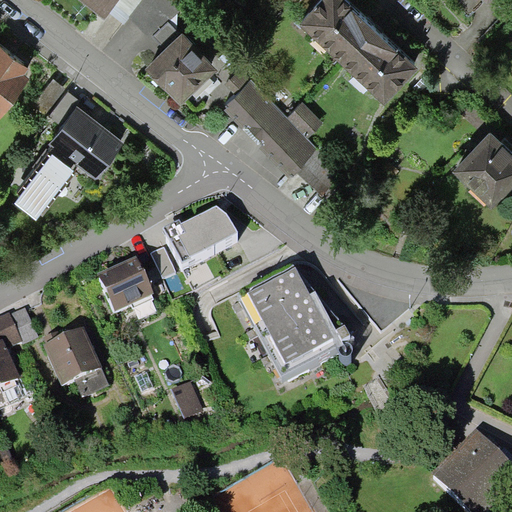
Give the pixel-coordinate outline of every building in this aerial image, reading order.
[(384,91),(418,55),(358,0),(311,0),(299,12),(384,91)] [(444,0),(465,21),(486,0),(444,0)] [(179,94),(216,60),(183,25),(147,59),(179,94)] [(0,101),(29,67),(25,64),(30,58),(0,34),(0,101)] [(289,174),(317,147),(307,137),(322,122),(304,103),(289,117),(254,80),(225,107),(289,174)] [(96,171),(125,135),(80,99),(83,96),(68,83),(44,112),(56,121),(43,137),(49,142),(16,182),(42,204),(79,158),(96,171)] [(491,199),(511,177),(511,146),(490,124),(453,160),(491,199)] [(318,187),(339,178),(329,153),(307,162),(318,187)] [(183,270),(239,241),(228,221),(217,213),(183,231),(181,226),(165,235),(183,270)] [(164,249),(151,255),(163,279),(175,274),(164,249)] [(131,306),(134,310),(153,301),(152,298),(154,296),(136,260),(100,278),(117,313),(131,306)] [(284,385),(340,354),(294,272),(238,302),(284,385)] [(0,410),(29,397),(7,349),(22,342),(23,346),(40,338),(26,309),(10,316),(9,314),(0,318),(0,410)] [(73,383),(80,399),(108,387),(83,331),(44,348),(62,388),(73,383)] [(184,420),(205,410),(193,384),(172,394),(184,420)] [(471,511),(485,511),(511,485),(511,460),(479,430),(430,476),(471,511)]
